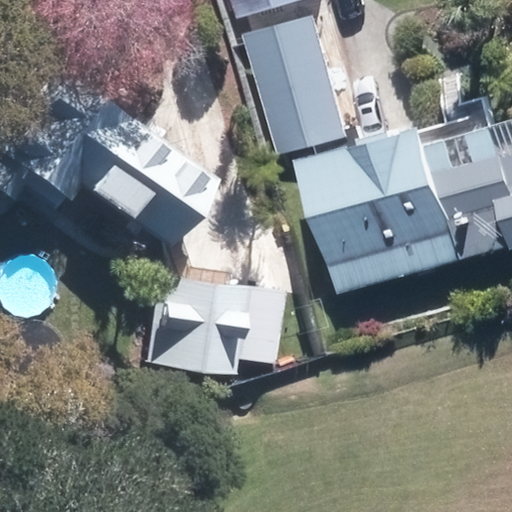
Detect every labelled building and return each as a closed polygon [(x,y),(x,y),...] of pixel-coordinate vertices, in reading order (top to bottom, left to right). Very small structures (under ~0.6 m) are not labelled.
[(232,0),(237,17),(291,0),(232,0)] [(328,9),(253,30),(287,150),(362,129),(328,9)] [(56,181),(138,238),(184,172),(27,63),(0,101),(0,195),(16,174),(46,195),(56,181)] [(298,154),(340,291),(511,239),(511,114),(427,140),(420,117),(298,154)] [(136,360),(223,370),(224,357),(260,362),(268,289),(147,275),(136,360)]
